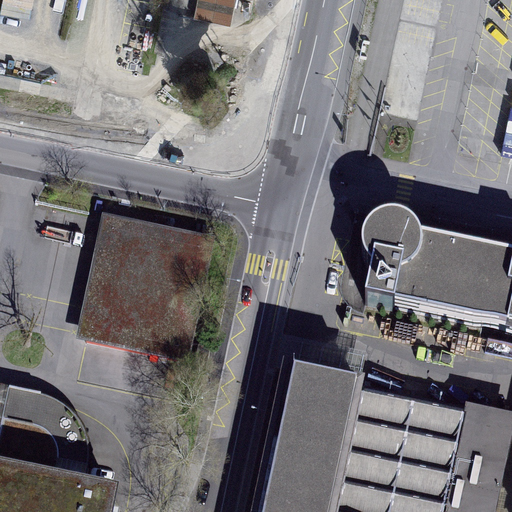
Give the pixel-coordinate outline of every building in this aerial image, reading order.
[(403,0),(382,114),(422,121),(445,0),(403,0)] [(511,341),(511,262),(408,244),(407,239),(402,233),(381,224),(361,233),(358,237),(352,254),(361,275),(369,278),(362,316),(511,341)] [(202,249),(110,229),(84,348),(176,368),(202,249)] [(215,341),(202,338),(193,375),(206,379),(215,341)] [(342,511),(368,396),(291,379),(261,511),(342,511)] [(446,511),(466,417),(368,396),(342,511),(446,511)] [(503,511),(511,469),(511,426),(466,417),(446,511),(503,511)] [(511,511),(511,469),(503,511),(511,511)] [(126,511),(127,509),(0,482),(0,511),(126,511)]
